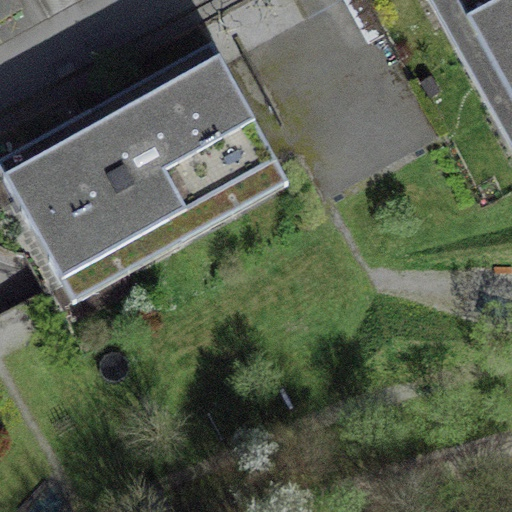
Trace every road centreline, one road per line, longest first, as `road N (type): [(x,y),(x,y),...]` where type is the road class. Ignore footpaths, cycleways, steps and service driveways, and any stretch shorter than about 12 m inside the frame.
road 1 (track): [(277,511),(511,447)]
road 2 (residential): [(0,89),(160,0)]
